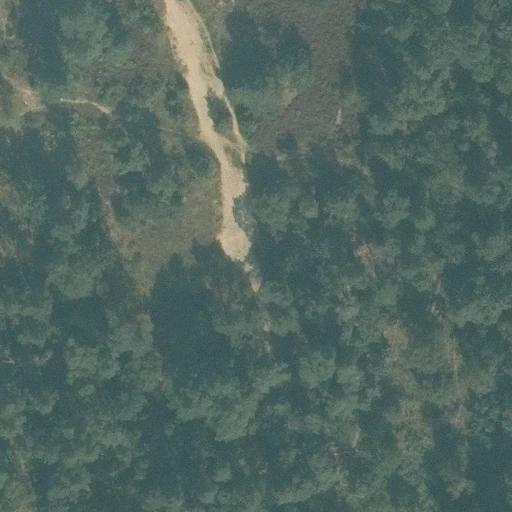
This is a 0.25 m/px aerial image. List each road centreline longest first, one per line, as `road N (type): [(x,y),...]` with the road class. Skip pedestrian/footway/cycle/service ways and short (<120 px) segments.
road 1 (track): [(511,247),(338,148),(228,134),(0,86)]
road 2 (track): [(277,511),(261,301),(228,134),(177,0)]
